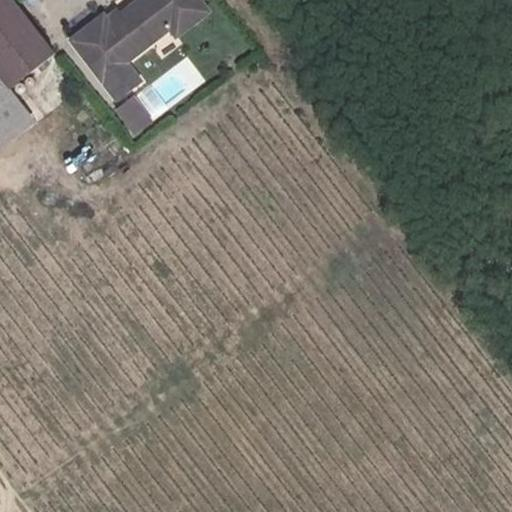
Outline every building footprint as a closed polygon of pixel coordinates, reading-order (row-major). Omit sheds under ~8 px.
[(64,40),(33,0),(0,0),(0,87),(19,73),(64,40)] [(137,0),(119,13),(113,5),(81,29),(124,87),(147,70),(134,52),(179,18),(173,9),(185,0),(189,0),(195,7),(203,0),(137,0)] [(217,2),(216,0),(203,0),(195,7),(189,0),(185,0),(173,9),(179,18),(186,26),(217,2)] [(0,138),(43,107),(19,73),(0,87),(0,138)] [(141,133),(157,117),(134,94),(118,110),(141,133)]
